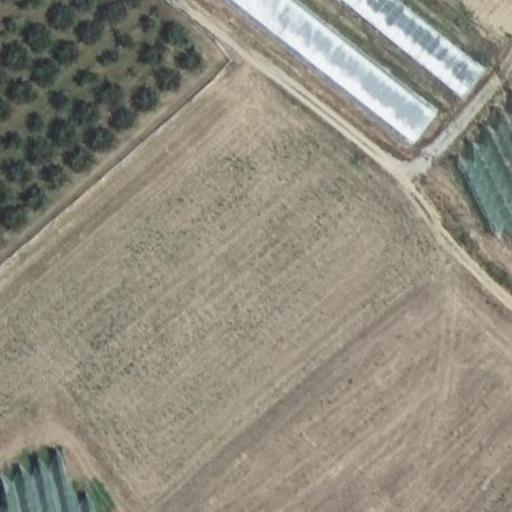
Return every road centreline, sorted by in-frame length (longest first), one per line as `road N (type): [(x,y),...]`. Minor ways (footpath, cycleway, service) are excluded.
road 1 (track): [(274,77),(408,187),(511,310)]
road 2 (track): [(0,448),(63,436),(108,511)]
road 3 (unclassified): [(172,0),(274,77)]
